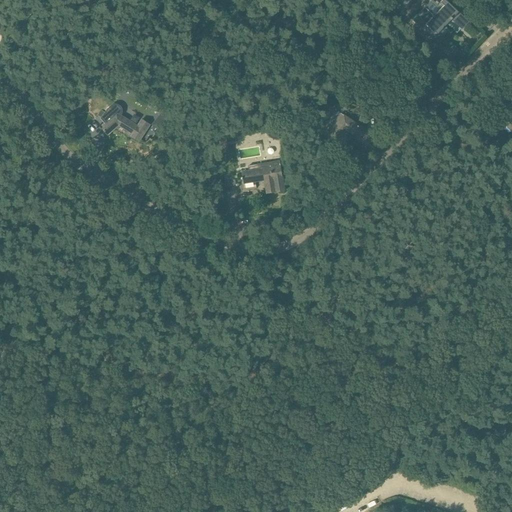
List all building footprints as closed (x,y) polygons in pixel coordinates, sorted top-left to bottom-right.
[(470,22),(447,0),(442,0),(437,5),(441,9),(435,15),(426,7),(413,20),(431,38),(436,32),(439,35),(446,27),(446,26),(452,19),(463,30),(470,22)] [(118,104),(116,104),(114,104),(112,104),(110,105),(101,118),(105,123),(101,127),(108,134),(119,125),(133,134),(132,136),(140,141),(150,125),(142,120),(138,127),(121,116),(123,114),(123,112),(123,109),(122,107),(120,105),(118,104)] [(511,105),(499,120),(511,132),(511,105)] [(163,109),(158,116),(165,121),(170,114),(163,109)] [(366,129),(341,114),(334,121),(336,122),(327,132),(336,141),(347,130),(360,138),(366,129)] [(279,139),(278,128),(267,130),(267,133),(269,135),(271,138),(274,139),(277,139),(279,139)] [(229,152),(226,137),(219,138),(221,153),(229,152)] [(280,166),(279,160),(249,166),(250,171),(242,172),(242,176),(241,177),(242,179),(243,179),(243,182),(243,183),(244,190),(257,188),(256,180),(255,180),(255,178),(265,176),(268,194),(285,191),(282,176),(283,176),(281,166),(280,166)] [(236,185),(235,174),(224,175),(226,187),(236,185)]
